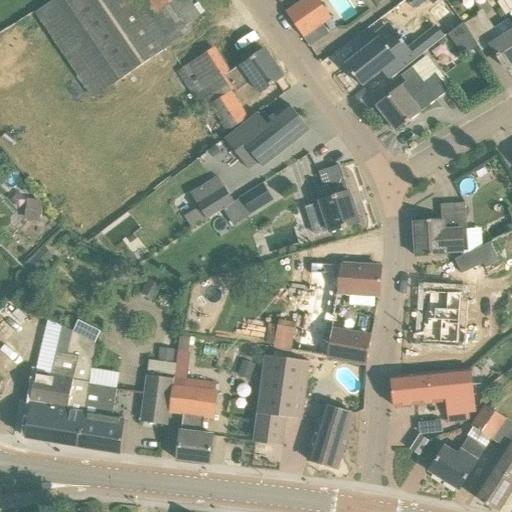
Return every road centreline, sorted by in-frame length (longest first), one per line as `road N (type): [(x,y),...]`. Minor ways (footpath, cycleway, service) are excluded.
road 1 (tertiary): [(364,509),(0,463)]
road 2 (residential): [(364,509),(398,253),(391,190)]
road 3 (residential): [(391,190),(255,0)]
road 4 (residential): [(391,190),(511,114)]
